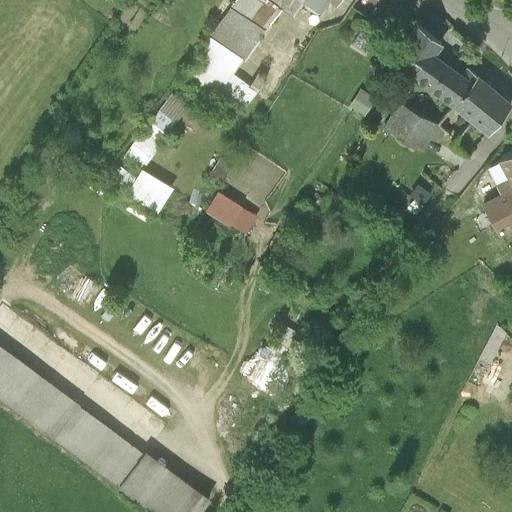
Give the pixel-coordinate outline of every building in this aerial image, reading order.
[(227,0),(232,3),(178,81),(213,105),(220,95),(234,76),(282,7),(291,14),(301,0),(227,0)] [(340,0),(305,0),(321,11),(327,0),(329,0),(337,5),(340,0)] [(393,63),(417,80),(436,55),(443,45),(419,28),(393,63)] [(472,82),(436,55),(417,80),(453,107),(472,82)] [(250,87),(234,76),(220,95),(244,112),(266,81),(258,76),(250,87)] [(472,82),(453,107),(489,134),(511,105),(476,77),(472,82)] [(375,98),(361,89),(350,106),(365,115),(375,98)] [(187,107),(170,96),(125,161),(141,172),(142,172),(187,107)] [(439,124),(399,101),(384,127),(422,149),(431,138),(442,142),(448,134),(439,124)] [(377,155),(396,168),(408,151),(390,138),(377,155)] [(510,178),(511,182),(511,151),(500,158),(510,178)] [(141,172),(125,161),(111,182),(128,193),(141,172)] [(231,168),(221,162),(208,182),(217,188),(220,190),(233,170),(231,168)] [(142,172),(141,172),(128,193),(126,195),(156,214),(170,190),(142,172)] [(511,182),(510,178),(497,185),(502,196),(486,204),(502,234),(511,228),(511,182)] [(217,188),(208,182),(205,180),(186,210),(199,218),(217,188)] [(255,217),(219,195),(207,214),(243,236),(255,217)] [(265,384),(282,346),(257,335),(240,372),(265,384)] [(135,448),(0,349),(0,400),(111,481),(135,448)] [(194,511),(206,496),(144,453),(120,488),(153,511),(194,511)]
